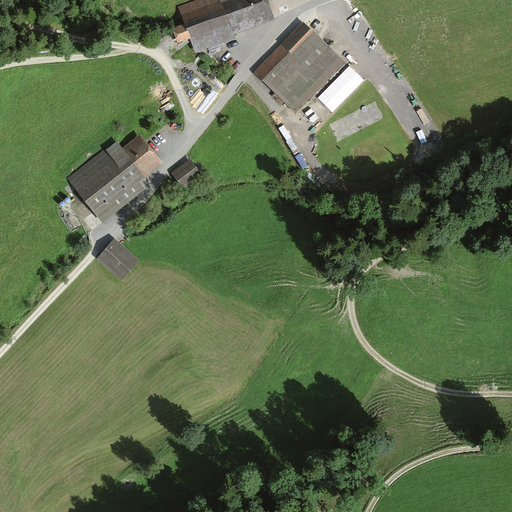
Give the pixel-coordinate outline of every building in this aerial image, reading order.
[(270,21),(262,0),(204,0),(179,9),(193,49),(270,21)] [(342,65),(303,28),(256,78),(294,115),(342,65)] [(117,146),(70,183),(100,221),(140,191),(135,185),(159,166),(138,140),(121,152),(117,146)] [(190,164),(173,177),(182,190),(200,177),(190,164)] [(137,262),(115,242),(99,261),(121,280),(137,262)]
